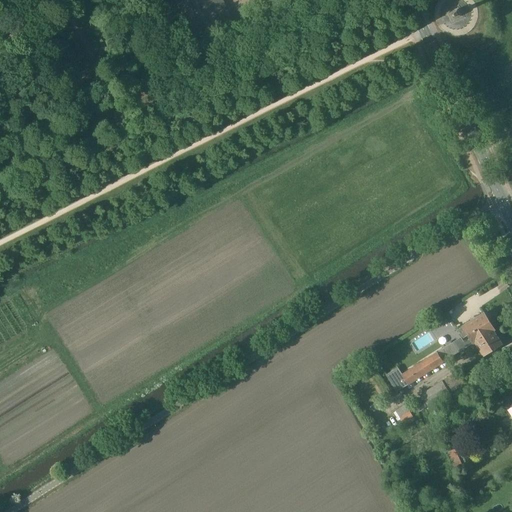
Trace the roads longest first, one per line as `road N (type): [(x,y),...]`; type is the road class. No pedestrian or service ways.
road 1 (unclassified): [(8,511),(502,202)]
road 2 (secondary): [(502,202),(409,0)]
road 3 (track): [(63,0),(121,111)]
